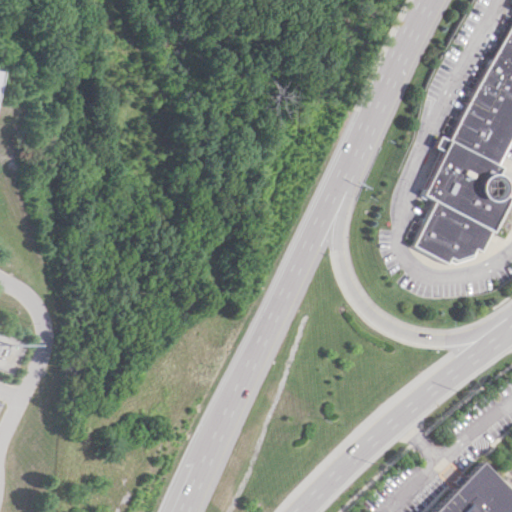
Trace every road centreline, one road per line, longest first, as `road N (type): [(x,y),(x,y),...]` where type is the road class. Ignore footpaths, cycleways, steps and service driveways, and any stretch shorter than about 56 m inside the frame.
road 1 (primary): [(413,0),(183,511)]
road 2 (primary): [(337,170),(334,247),(369,316),(428,339),(468,334),(511,312)]
road 3 (primary): [(296,511),(511,323)]
